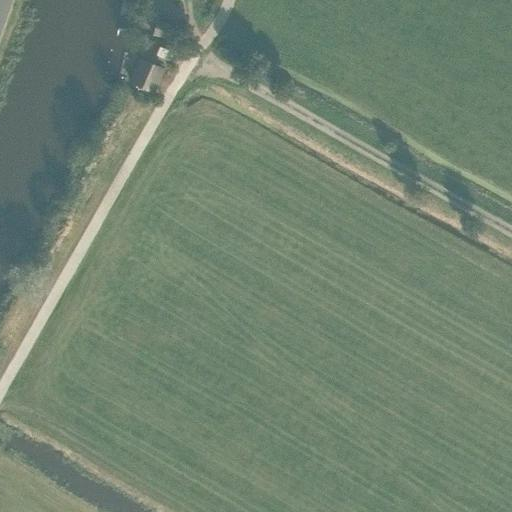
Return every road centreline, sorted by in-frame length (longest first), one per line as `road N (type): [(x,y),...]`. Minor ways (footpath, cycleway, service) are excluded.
road 1 (track): [(196,50),(0,393)]
road 2 (unclassified): [(511,231),(196,50)]
